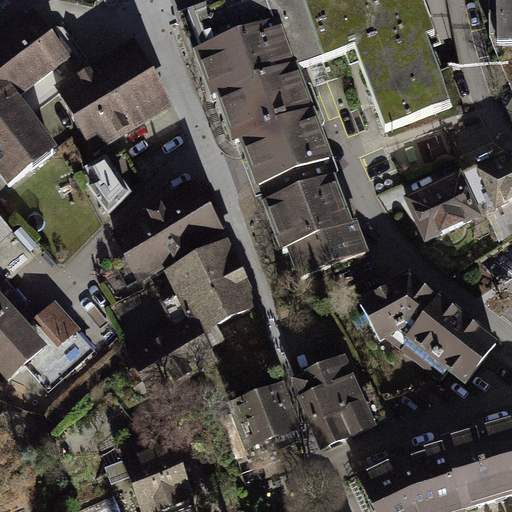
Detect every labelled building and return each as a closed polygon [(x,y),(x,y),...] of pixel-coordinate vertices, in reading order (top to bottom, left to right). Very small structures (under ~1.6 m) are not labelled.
[(219,9),(192,19),(214,78),(253,180),(292,282),(369,253),(359,228),(318,118),(299,70),(355,48),(371,90),(387,132),(452,107),(430,49),(441,45),(423,0),(347,0),(339,3),(337,0),(308,0),(304,2),(303,0),(292,0),(269,9),(266,2),(233,14),(229,5),(219,9)] [(511,0),(491,0),(493,41),(511,40),(511,0)] [(0,178),(13,196),(59,162),(21,109),(70,73),(36,26),(0,51),(0,178)] [(57,91),(94,155),(175,109),(138,44),(57,91)] [(464,166),(407,192),(428,239),(486,213),(464,166)] [(511,166),(484,178),(504,223),(511,219),(511,166)] [(224,249),(193,192),(109,238),(140,295),(224,249)] [(205,353),(263,326),(230,255),(172,285),(205,353)] [(382,281),(359,289),(365,306),(388,297),(382,281)] [(411,289),(367,308),(387,355),(409,345),(472,392),(503,352),(411,289)] [(50,359),(0,303),(0,380),(12,393),(50,359)] [(190,327),(127,358),(146,397),(210,366),(190,327)] [(345,359),(291,384),(296,396),(312,430),(322,454),(377,429),(345,359)] [(285,388),(237,403),(253,453),(302,435),(285,388)] [(358,480),(371,511),(482,511),(511,503),(511,424),(474,438),(405,463),(358,480)] [(178,451),(128,467),(141,511),(191,511),(197,510),(178,451)]
